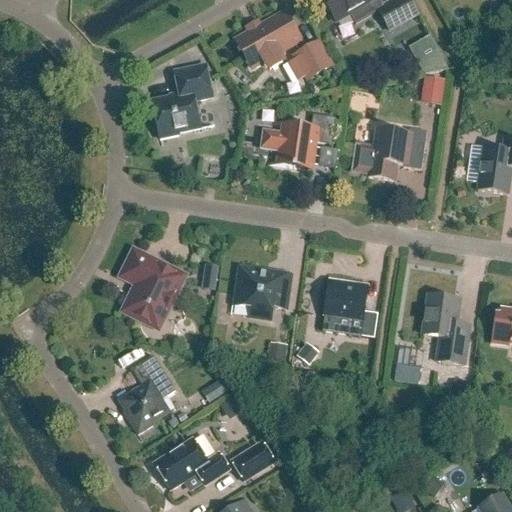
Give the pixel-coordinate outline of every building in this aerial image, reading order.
[(355,28),(378,15),(389,34),(417,18),(406,0),(399,0),(382,10),(375,0),(321,0),(336,25),(350,17),(355,28)] [(252,71),(263,65),(268,75),(286,65),(280,55),(299,44),(284,17),(236,44),(252,71)] [(470,44),(483,37),(477,28),(465,35),(470,44)] [(308,82),(331,69),(318,47),(295,59),(308,82)] [(194,105),(212,101),(205,68),(174,75),(179,98),(152,104),(160,143),(179,139),(178,137),(200,132),(194,105)] [(424,80),(420,106),(440,108),(444,83),(424,80)] [(364,106),(365,95),(350,92),(348,104),(364,106)] [(274,125),(274,127),(280,128),(279,135),(262,132),(259,153),(276,155),(275,166),(268,165),(267,168),(309,174),(313,146),(331,148),(335,121),(313,118),(311,131),(274,125)] [(421,174),(427,135),(410,133),(409,137),(377,133),(374,152),(357,149),(353,175),(369,177),(368,181),(394,185),(396,168),(404,169),(403,171),(421,174)] [(511,172),(511,144),(504,143),(503,154),(484,151),(477,195),(507,199),(511,172)] [(125,312),(127,316),(154,330),(160,328),(163,321),(161,315),(169,299),(175,297),(181,284),(179,278),(137,257),(133,258),(122,280),(137,288),(139,293),(130,296),(131,300),(125,312)] [(286,312),(291,278),(275,276),(275,280),(267,279),(268,275),(245,271),(243,285),(237,284),(234,308),(252,311),(251,321),(270,324),(272,310),(286,312)] [(213,295),(215,283),(201,281),(199,293),(213,295)] [(374,342),(378,317),(364,315),(368,290),(329,284),(324,319),(353,323),(351,338),(374,342)] [(463,371),(469,331),(455,329),(458,304),(428,299),(422,339),(438,341),(435,367),(463,371)] [(511,314),(501,313),(498,328),(494,328),(491,347),(508,349),(509,345),(511,345),(511,314)] [(226,329),(216,328),(214,343),(224,344),(226,329)] [(285,367),(287,348),(271,346),(268,365),(285,367)] [(309,370),(319,357),(306,347),(296,360),(309,370)] [(176,395),(153,359),(131,374),(141,390),(119,404),(130,423),(128,424),(138,439),(154,429),(152,427),(170,416),(162,403),(176,395)] [(213,404),(231,392),(223,381),(206,393),(213,404)] [(463,398),(465,386),(452,384),(451,396),(463,398)] [(225,417),(236,419),(244,414),(235,400),(220,410),(225,417)] [(192,443),(153,467),(171,494),(197,477),(205,489),(229,474),(219,457),(206,465),(192,443)] [(262,446),(231,465),(244,485),(274,466),(262,446)] [(434,502),(444,488),(432,478),(421,492),(434,502)] [(405,493),(390,502),(395,511),(398,511),(411,505),(405,493)] [(511,511),(502,497),(478,511),(511,511)]
